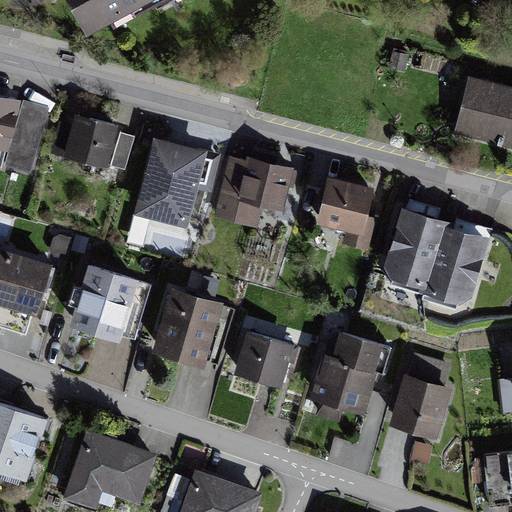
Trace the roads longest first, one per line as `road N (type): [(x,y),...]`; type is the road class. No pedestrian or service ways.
road 1 (residential): [(0,52),(511,191)]
road 2 (residential): [(0,367),(305,473)]
